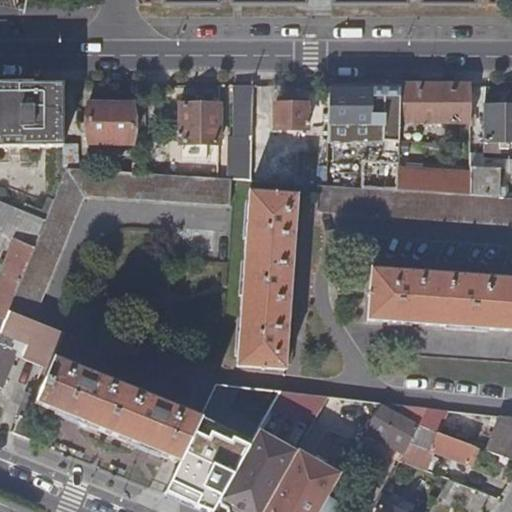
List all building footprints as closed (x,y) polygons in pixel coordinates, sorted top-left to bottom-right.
[(0,145),(61,146),(62,84),(46,84),(46,90),(36,89),(36,84),(0,84),(0,145)] [(235,84),(234,106),(252,106),(252,84),(235,84)] [(373,84),(329,84),(327,128),(372,129),(373,84)] [(469,85),(400,84),(399,122),(469,123),(469,85)] [(86,144),(103,144),(103,105),(87,104),(86,144)] [(179,104),(179,143),(218,144),(220,104),(179,104)] [(306,104),(274,104),(274,130),(306,128),(306,104)] [(511,104),(483,104),(483,142),(483,154),(498,154),(498,149),(507,150),(507,143),(511,142),(511,104)] [(103,105),(103,144),(131,145),(131,105),(103,105)] [(233,136),(233,179),(249,181),(250,151),(251,136),(252,106),(234,106),(233,136)] [(250,151),(249,181),(265,182),(266,151),(250,151)] [(373,164),(372,189),(396,191),(397,169),(397,165),(373,164)] [(45,220),(7,311),(30,320),(82,194),(229,205),(230,179),(66,167),(52,202),(45,220)] [(468,196),(499,198),(499,170),(468,168),(468,174),(468,196)] [(397,169),(396,191),(468,196),(468,174),(397,169)] [(372,189),(317,185),(314,212),(511,226),(511,198),(499,198),(468,196),(396,191),(372,189)] [(293,214),(300,215),(301,203),(294,202),(295,195),(248,192),(235,367),(282,370),(283,364),(289,364),(290,353),(283,351),(284,344),(291,344),(292,328),(285,328),(287,303),(294,304),(295,289),(289,287),(289,279),(295,279),(297,263),(290,263),(292,238),(299,239),(300,224),(293,223),(293,214)] [(21,210),(45,220),(52,202),(45,199),(39,212),(23,206),(21,210)] [(0,328),(7,311),(45,220),(21,210),(0,202),(0,232),(13,239),(0,270),(0,328)] [(398,272),(398,265),(387,265),(386,271),(370,270),(365,323),(413,327),(414,324),(511,330),(511,280),(471,277),(462,277),(407,273),(398,272)] [(30,320),(7,311),(0,328),(0,386),(15,350),(48,368),(52,360),(62,334),(30,320)] [(78,370),(52,360),(48,368),(37,396),(34,404),(178,464),(198,420),(172,409),(174,402),(163,398),(159,404),(152,401),(154,394),(142,389),(139,396),(109,383),(112,377),(100,372),(96,379),(90,376),(92,369),(80,364),(78,370)] [(100,372),(92,369),(90,376),(96,379),(100,372)] [(15,415),(18,416),(27,420),(27,419),(34,404),(37,396),(25,391),(15,415)] [(163,398),(154,394),(152,401),(159,404),(163,398)] [(407,443),(416,426),(419,421),(417,420),(414,418),(410,424),(398,418),(400,405),(379,403),(363,431),(402,453),(407,443)] [(436,433),(444,410),(426,408),(419,421),(416,426),(434,433),(436,433)] [(18,416),(11,433),(33,442),(40,425),(27,419),(27,420),(18,416)] [(511,461),(511,418),(498,417),(485,452),(511,461)] [(162,495),(204,511),(211,511),(219,498),(250,445),(199,420),(178,464),(162,495)] [(476,453),(478,449),(436,433),(434,433),(416,426),(407,443),(402,453),(397,462),(426,472),(433,453),(466,466),(472,452),(476,453)] [(250,445),(219,498),(220,504),(226,507),(226,511),(262,511),(292,458),(254,437),(250,445)] [(337,479),(293,456),(292,458),(262,511),(319,511),(327,498),(337,479)] [(401,481),(390,475),(380,493),(391,500),(401,481)] [(319,511),(343,511),(345,508),(327,498),(319,511)]
